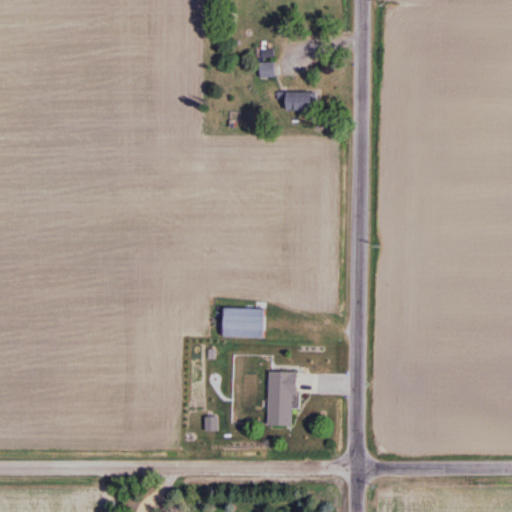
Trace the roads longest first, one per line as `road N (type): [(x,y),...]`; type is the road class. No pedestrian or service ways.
road 1 (residential): [(361,468),(362,0)]
road 2 (residential): [(361,468),(0,467)]
road 3 (residential): [(511,468),(361,468)]
